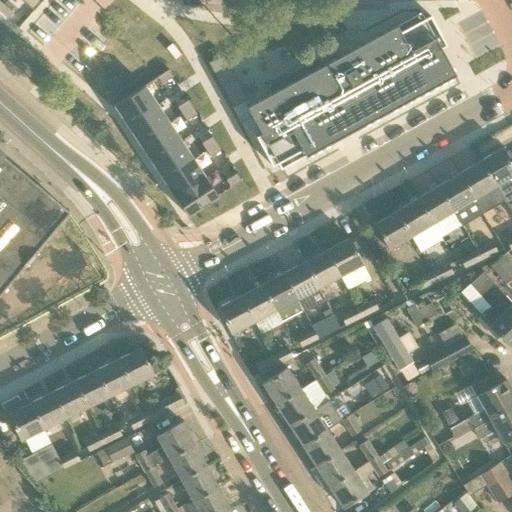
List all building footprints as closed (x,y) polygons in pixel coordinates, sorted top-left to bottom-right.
[(20,0),(33,11),(42,0),(20,0)] [(4,5),(0,9),(0,12),(8,19),(13,13),(4,5)] [(103,112),(171,35),(144,11),(77,89),(103,112)] [(272,93),(247,107),(281,170),(456,75),(421,12),(322,66),(318,60),(269,86),(272,93)] [(223,55),(208,63),(232,107),(233,108),(248,100),(223,55)] [(145,86),(115,106),(127,125),(157,105),(145,86)] [(157,105),(127,125),(139,143),(169,123),(157,105)] [(169,123),(139,143),(151,161),(182,141),(169,123)] [(182,141),(151,161),(163,180),(194,159),(182,141)] [(480,161),(495,187),(496,187),(506,205),(511,201),(511,164),(502,148),(480,161)] [(3,155),(0,152),(0,294),(25,265),(26,266),(38,252),(37,251),(68,214),(1,156),(3,155)] [(194,159),(163,180),(175,198),(206,177),(194,159)] [(474,199),(495,187),(480,161),(459,174),(474,199)] [(453,212),(474,199),(459,174),(438,186),(453,212)] [(206,177),(175,198),(187,217),(204,206),(218,196),(206,177)] [(432,224),(453,212),(438,186),(417,199),(432,224)] [(411,237),(432,224),(417,199),(396,211),(411,237)] [(389,250),(411,237),(396,211),(374,224),(389,250)] [(327,250),(340,277),(363,264),(349,238),(327,250)] [(473,253),(478,262),(497,252),(493,243),(473,253)] [(319,288),(340,277),(327,250),(305,262),(319,288)] [(490,267),(506,285),(511,279),(511,258),(507,252),(490,267)] [(465,268),(478,262),(473,253),(460,259),(465,268)] [(284,273),(297,299),(296,300),(302,311),(324,299),(319,288),(305,262),(284,273)] [(430,274),(434,283),(453,274),(449,265),(430,274)] [(490,307),(486,310),(478,318),(491,333),(495,330),(511,348),(511,303),(483,272),(470,285),(490,307)] [(296,300),(297,299),(284,273),(262,284),(282,323),(282,322),(302,311),(296,300)] [(421,290),(434,283),(430,274),(416,281),(421,290)] [(260,334),(282,323),(262,284),(240,296),(254,322),(260,334)] [(231,335),(254,322),(240,296),(217,308),(231,335)] [(356,309),(361,318),(378,309),(374,301),(356,309)] [(416,327),(424,323),(415,305),(406,310),(416,327)] [(340,317),(345,325),(345,326),(361,318),(356,309),(340,317)] [(332,316),(326,319),(332,332),(334,331),(334,330),(338,328),(332,316)] [(387,319),(372,328),(398,371),(413,363),(407,354),(417,348),(408,332),(398,338),(387,319)] [(301,347),(317,339),(313,330),(297,338),(301,347)] [(426,362),(432,372),(471,350),(465,340),(426,362)] [(118,359),(131,386),(154,374),(141,348),(118,359)] [(271,357),(275,366),(293,357),(288,348),(271,357)] [(260,374),(275,366),(271,357),(255,365),(260,374)] [(109,397),(131,386),(118,359),(96,370),(109,397)] [(315,379),(324,374),(314,359),(306,364),(315,379)] [(305,365),(293,371),(301,387),(314,380),(305,365)] [(276,405),(301,389),(287,368),(262,384),(276,405)] [(87,408),(109,397),(96,370),(74,381),(87,408)] [(324,374),(315,379),(325,395),(334,389),(324,374)] [(454,438),(473,428),(511,407),(511,391),(506,379),(477,395),(485,409),(468,419),(459,423),(452,427),(449,429),(454,438)] [(65,419),(87,408),(74,381),(52,392),(65,419)] [(289,426),(314,410),(301,389),(276,405),(289,426)] [(44,430),(65,419),(52,392),(30,403),(44,430)] [(149,422),(183,405),(177,394),(159,403),(160,405),(145,413),(149,422)] [(342,421),(332,405),(329,400),(314,410),(289,426),(302,446),(327,430),(342,421)] [(21,441),(44,430),(30,403),(7,414),(21,441)] [(451,424),(457,421),(450,407),(443,411),(451,424)] [(472,443),(479,439),(496,430),(504,444),(511,439),(511,407),(473,428),(474,430),(467,434),(472,443)] [(133,430),(149,422),(145,413),(128,421),(133,430)] [(350,415),(342,421),(352,436),(360,431),(350,415)] [(145,472),(154,467),(168,459),(195,445),(182,422),(156,436),(162,448),(147,456),(144,451),(136,456),(145,472)] [(101,435),(105,444),(122,436),(117,427),(101,435)] [(340,450),(327,430),(302,446),(315,467),(340,450)] [(89,452),(105,444),(101,435),(84,443),(89,452)] [(387,472),(387,471),(389,470),(423,448),(429,444),(425,438),(420,441),(419,440),(408,447),(403,440),(378,457),(377,456),(368,461),(379,477),(387,472)] [(104,467),(133,453),(126,439),(97,453),(104,467)] [(368,461),(377,456),(367,441),(359,446),(368,461)] [(439,459),(429,444),(423,448),(433,463),(439,459)] [(181,481),(207,466),(195,445),(168,459),(181,481)] [(35,483),(63,469),(52,446),(19,462),(35,483)] [(52,446),(63,469),(80,461),(75,452),(59,460),(52,446)] [(328,487),(354,471),(340,450),(315,467),(328,487)] [(486,485),(504,474),(498,464),(462,486),(469,497),(487,486),(486,485)] [(193,502),(219,488),(207,466),(181,481),(193,502)] [(154,467),(145,472),(154,488),(162,483),(154,467)] [(354,471),(328,487),(343,509),(368,493),(354,471)] [(390,493),(402,485),(394,473),(390,476),(382,481),(390,493)] [(487,486),(497,503),(511,494),(511,486),(504,474),(486,485),(487,486)] [(198,511),(226,511),(231,509),(219,488),(193,502),(198,511)] [(165,511),(175,511),(178,511),(169,494),(159,499),(165,511)] [(453,504),(460,511),(468,511),(475,507),(464,495),(453,504)]
